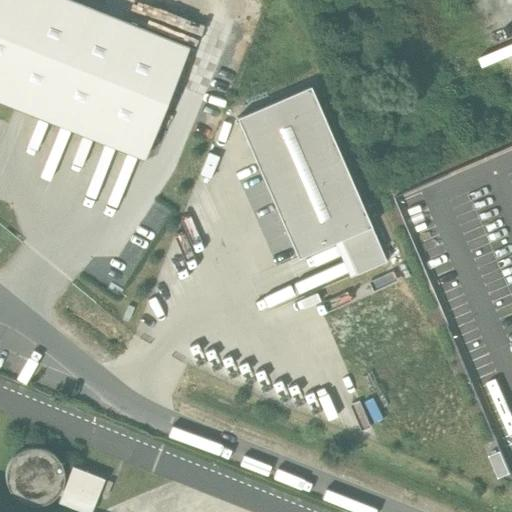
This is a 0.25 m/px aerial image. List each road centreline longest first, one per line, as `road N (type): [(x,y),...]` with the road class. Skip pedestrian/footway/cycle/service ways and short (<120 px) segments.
road 1 (unclassified): [(395,511),(136,408),(33,326)]
road 2 (unknown): [(9,306),(152,167),(200,72),(211,37),(208,0)]
